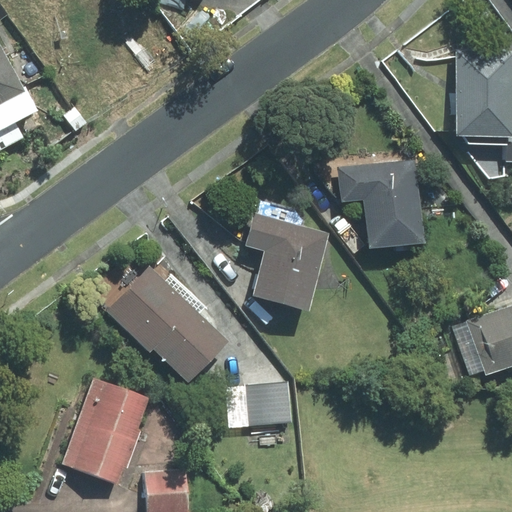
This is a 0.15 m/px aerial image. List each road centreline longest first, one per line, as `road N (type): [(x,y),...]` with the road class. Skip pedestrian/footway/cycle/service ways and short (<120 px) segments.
road 1 (residential): [(0,254),(352,0)]
road 2 (unknown): [(317,25),(358,64),(511,283)]
